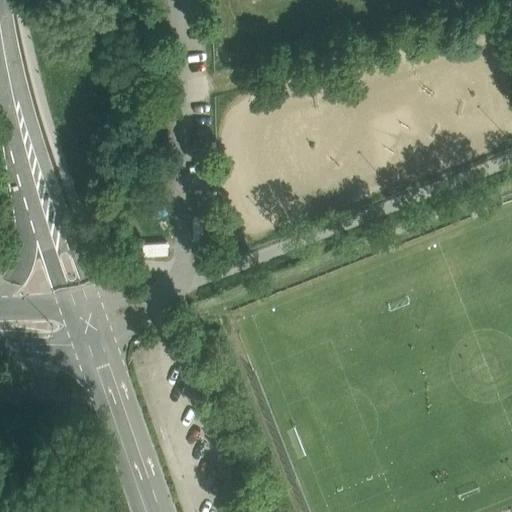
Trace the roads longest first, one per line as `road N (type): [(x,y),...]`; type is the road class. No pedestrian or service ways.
road 1 (secondary): [(84,322),(155,511)]
road 2 (tertiary): [(41,186),(14,101),(0,17)]
road 3 (tertiary): [(84,322),(41,186)]
